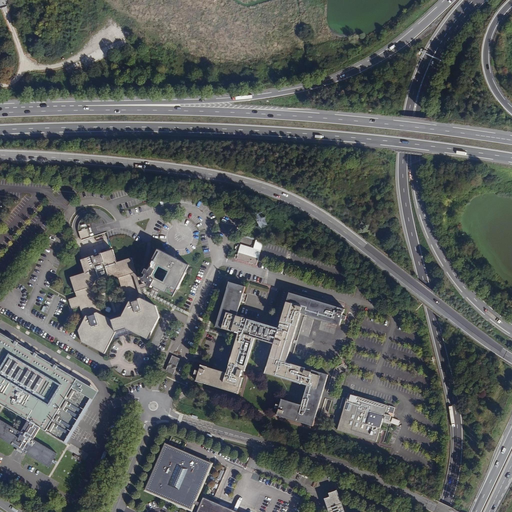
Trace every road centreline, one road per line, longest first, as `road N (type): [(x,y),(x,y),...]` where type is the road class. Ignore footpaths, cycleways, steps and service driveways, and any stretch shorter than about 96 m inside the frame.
road 1 (motorway): [(0,156),(150,166),(291,199),(511,358)]
road 2 (trunk): [(0,130),(192,128),(511,157)]
road 3 (motorway): [(431,59),(411,98),(402,178),(456,418),(455,466),(442,511)]
road 4 (trunk): [(511,140),(294,116),(99,108)]
road 5 (motorway): [(447,0),(375,60),(302,88),(99,108)]
road 6 (motorway): [(431,59),(414,154),(423,214),(463,287),(511,329)]
road 7 (unclassified): [(444,511),(346,465),(163,412)]
road 8 (motorway): [(511,110),(486,66),(489,34),(511,2)]
